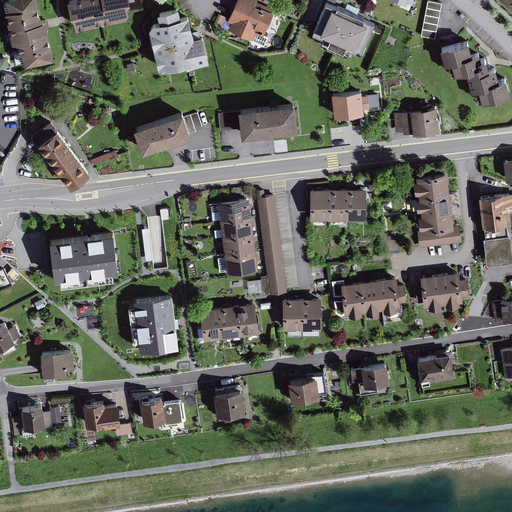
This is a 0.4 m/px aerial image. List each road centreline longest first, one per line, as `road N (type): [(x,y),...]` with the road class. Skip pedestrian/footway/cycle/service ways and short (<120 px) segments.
road 1 (residential): [(2,393),(128,385),(511,329)]
road 2 (secondary): [(511,139),(9,200)]
